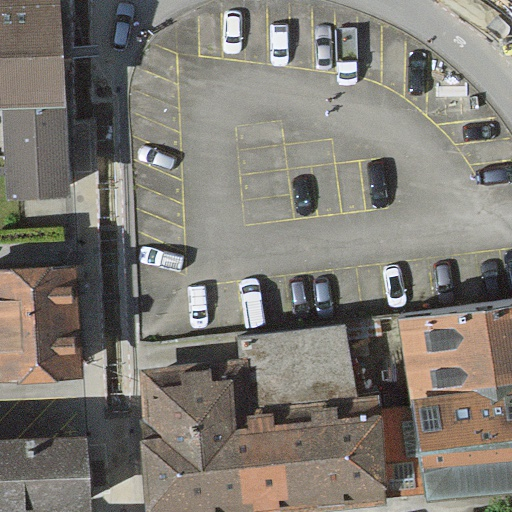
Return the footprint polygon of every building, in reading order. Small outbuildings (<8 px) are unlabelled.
[(0,0),(0,91),(59,89),(55,0),(0,0)] [(59,89),(0,91),(0,143),(4,144),(6,186),(63,184),(59,89)] [(72,252),(0,255),(0,354),(76,351),(72,252)] [(511,283),(402,297),(411,373),(511,360),(511,283)] [(238,353),(143,361),(155,511),(172,511),(399,493),(391,399),(352,402),(345,318),(235,327),(238,353)] [(511,360),(411,373),(425,486),(511,475),(511,360)] [(81,381),(0,381),(0,511),(82,511),(81,381)]
